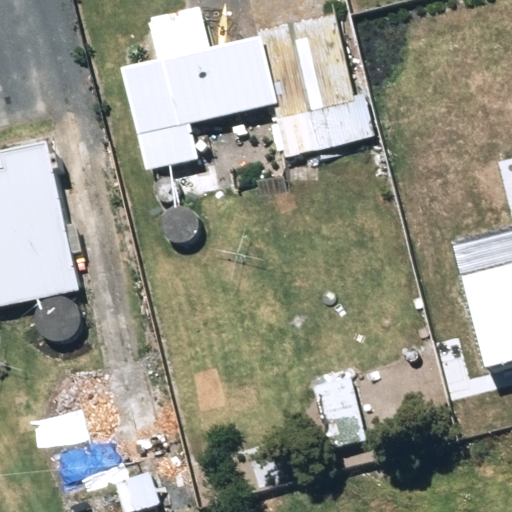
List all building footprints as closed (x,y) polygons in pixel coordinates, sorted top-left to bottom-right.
[(135,90),(156,185),(205,173),(197,140),(288,120),(298,166),(380,148),(372,105),(357,108),(340,28),(266,44),(269,59),(219,70),(209,22),(162,33),(173,82),(135,90)] [(0,322),(86,305),(58,162),(10,172),(13,187),(0,189),(0,322)] [(189,245),(195,243),(199,238),(200,232),(198,226),(193,222),(188,222),(182,223),(178,227),(177,235),(179,241),(184,244),(189,245)] [(511,251),(474,260),(498,365),(511,361),(511,251)] [(322,399),(337,460),(374,452),(360,389),(322,399)] [(124,492),(129,511),(161,511),(155,484),(124,492)]
